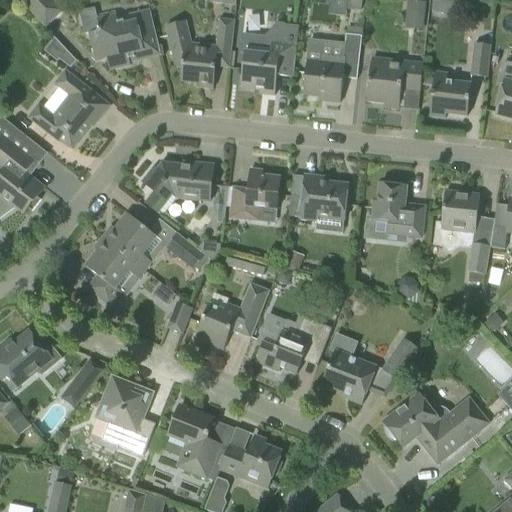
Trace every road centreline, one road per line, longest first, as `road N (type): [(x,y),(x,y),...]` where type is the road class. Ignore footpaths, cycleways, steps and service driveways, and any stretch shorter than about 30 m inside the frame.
road 1 (residential): [(19,274),(133,138),(156,125),(511,160)]
road 2 (residential): [(339,443),(70,331),(19,274)]
